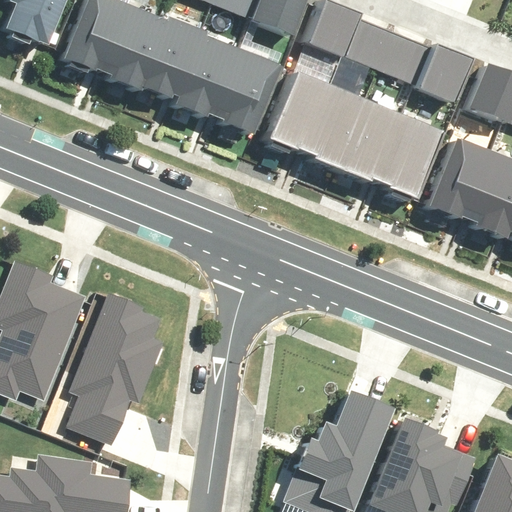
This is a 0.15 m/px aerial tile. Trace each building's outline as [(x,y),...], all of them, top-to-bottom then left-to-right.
[(8,0),(10,1),(0,26),(42,41),(57,0),(8,0)] [(102,0),(79,0),(57,57),(104,75),(129,11),(102,0)] [(252,0),(218,0),(248,11),(252,0)] [(252,0),(248,11),(245,18),(286,34),(298,0),(252,0)] [(324,0),(310,0),(295,39),(336,55),(338,50),(351,16),(353,11),(324,0)] [(129,11),(104,75),(150,94),(176,29),(129,11)] [(388,31),(351,16),(338,50),(375,65),(388,31)] [(176,29),(150,94),(197,112),(223,48),(176,29)] [(424,45),(388,31),(375,65),(411,79),(424,45)] [(426,41),(424,45),(411,79),(409,85),(448,100),(465,57),(426,41)] [(223,48),(197,112),(244,131),(269,66),(223,48)] [(511,74),(478,61),(460,105),(501,121),(503,117),(511,93),(511,74)] [(299,151),(325,85),(288,70),(262,136),(299,151)] [(336,166),(362,100),(325,85),(299,151),(336,166)] [(511,93),(503,117),(511,120),(511,93)] [(373,181),(399,115),(362,100),(336,166),(373,181)] [(410,195),(436,129),(399,115),(373,181),(410,195)] [(420,202),(468,221),(496,153),(449,133),(420,202)] [(468,221),(511,239),(511,159),(496,153),(468,221)] [(12,255),(0,282),(0,394),(12,399),(18,384),(41,394),(83,295),(49,281),(53,272),(12,255)] [(74,393),(60,427),(106,444),(125,395),(134,398),(156,339),(148,335),(155,317),(135,309),(138,301),(102,288),(63,389),(74,393)] [(301,436),(275,497),(301,508),(299,511),(341,511),(387,403),(340,383),(325,419),(318,416),(308,439),(301,436)] [(395,420),(362,499),(392,511),(438,511),(443,502),(449,505),(471,453),(395,420)] [(0,474),(0,511),(116,511),(122,479),(85,473),(87,459),(32,451),(29,469),(8,466),(6,475),(0,474)] [(511,511),(511,468),(489,458),(466,511),(511,511)]
